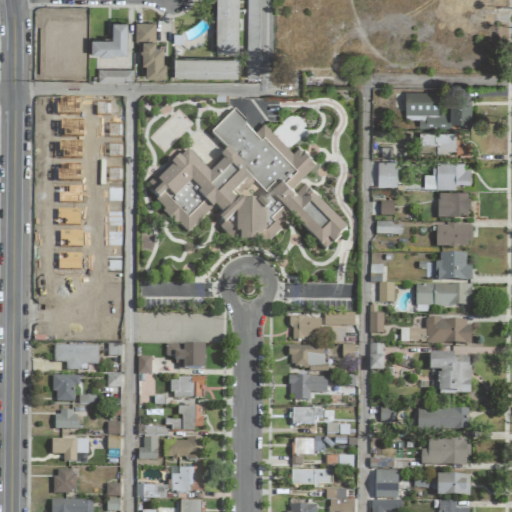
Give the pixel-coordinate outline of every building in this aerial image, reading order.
[(237,53),(238,0),(215,0),(215,53),(237,53)] [(112,23),(111,40),(90,40),(90,55),(126,56),(127,23),(112,23)] [(155,24),(134,23),(134,43),(141,43),(140,67),(146,67),(146,78),(164,78),(164,47),(154,47),(155,24)] [(237,78),(237,59),(174,59),(174,78),(237,78)] [(133,70),(97,70),(97,81),(132,82),(133,70)] [(440,93),(405,93),(405,119),(419,119),(419,126),(458,127),(458,129),(471,129),(471,100),(449,100),(449,115),(440,114),(440,93)] [(146,193),(186,234),(214,207),(223,217),(217,228),(266,251),(282,221),(288,215),(324,252),(347,229),(303,184),(294,185),(316,164),(303,151),(297,148),(292,153),(263,124),(254,132),(233,111),(210,133),(226,150),(213,163),(208,172),(205,171),(192,157),(181,151),(153,177),(146,193)] [(469,153),(469,144),(461,144),(461,133),(419,133),(419,145),(436,145),(436,153),(469,153)] [(397,162),(377,162),(377,187),(396,187),(397,162)] [(467,185),(468,163),(433,162),(433,175),(424,175),(423,189),(455,190),(455,185),(467,185)] [(437,219),(468,219),(467,192),(436,192),(437,219)] [(392,216),(393,202),(379,202),(378,216),(392,216)] [(374,235),(400,236),(400,225),(375,224),(374,235)] [(469,227),(435,226),(434,248),(469,248),(469,227)] [(470,281),(470,266),(465,266),(465,254),(439,255),(439,263),(434,263),(434,282),(470,281)] [(392,284),(377,284),(377,304),(393,303),(392,284)] [(414,307),(470,308),(470,286),(415,285),(414,307)] [(353,314),(323,313),(323,326),(353,326),(353,314)] [(382,314),(368,315),(368,335),(382,334),(382,314)] [(290,339),(318,339),(319,319),(290,318),(290,339)] [(468,345),(468,320),(424,320),(424,330),(399,330),(399,344),(468,345)] [(204,346),(166,345),(165,357),(175,357),(175,369),(203,370),(204,346)] [(353,346),(341,346),(341,359),(353,359),(353,346)] [(382,346),(368,346),(367,371),(382,372),(382,346)] [(324,373),(323,347),(288,347),(288,368),(308,368),(308,373),(324,373)] [(469,394),(469,355),(428,355),(428,371),(437,371),(437,395),(469,394)] [(150,375),(150,357),(136,357),(136,375),(150,375)] [(73,385),(78,385),(78,377),(51,376),(51,394),(56,394),(55,403),(72,403),(73,385)] [(326,377),(288,378),(289,401),(308,401),(308,394),(326,394),(326,377)] [(202,379),(176,378),(176,382),(170,382),(170,399),(202,399),(202,379)] [(201,430),(201,407),(176,408),(176,420),(170,420),(171,431),(201,430)] [(379,423),(393,423),(393,408),(378,409),(379,423)] [(320,410),(291,409),(291,424),(313,425),(313,419),(320,419),(320,410)] [(468,431),(468,410),(416,409),(415,430),(468,431)] [(76,430),(75,412),(52,413),(53,430),(76,430)] [(156,439),(142,438),(142,449),(137,449),(137,460),(155,460),(156,439)] [(163,442),(163,460),(202,460),(202,439),(184,438),(184,442),(163,442)] [(50,455),(62,455),(62,462),(75,462),(75,455),(86,455),(86,440),(50,440),(50,455)] [(313,456),(312,440),(291,440),(291,456),(313,456)] [(420,451),(419,466),(466,467),(467,440),(427,440),(427,451),(420,451)] [(351,468),(352,457),(325,456),(325,467),(351,468)] [(197,469),(169,468),(169,493),(200,493),(200,480),(197,480),(197,469)] [(50,493),(73,494),(73,471),(55,470),(55,478),(51,478),(50,493)] [(290,486),(319,487),(319,485),(331,485),(331,472),(290,471),(290,486)] [(374,499),(396,499),(397,471),(374,471),(374,499)] [(469,476),(433,476),(433,497),(468,497),(469,476)] [(118,497),(118,484),(105,485),(105,497),(118,497)] [(168,487),(135,486),(135,499),(164,499),(164,491),(168,491),(168,487)] [(352,511),(352,501),(344,501),(345,490),(324,490),(324,500),(328,500),(327,511),(352,511)] [(90,511),(91,501),(50,501),(50,511),(90,511)] [(200,511),(200,502),(179,501),(178,511),(200,511)] [(400,511),(400,501),(370,501),(370,511),(400,511)] [(467,511),(468,509),(454,509),(454,502),(438,501),(438,511),(467,511)]
